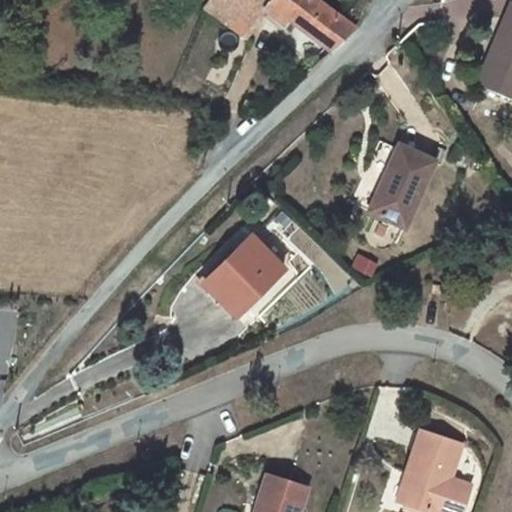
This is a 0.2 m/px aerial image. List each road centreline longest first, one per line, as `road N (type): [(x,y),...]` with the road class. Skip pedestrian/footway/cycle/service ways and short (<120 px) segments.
road 1 (unclassified): [(403,0),(147,242),(0,423)]
road 2 (residential): [(511,385),(441,346),(386,336),(333,343),(0,478)]
road 3 (unknown): [(222,388),(196,511)]
